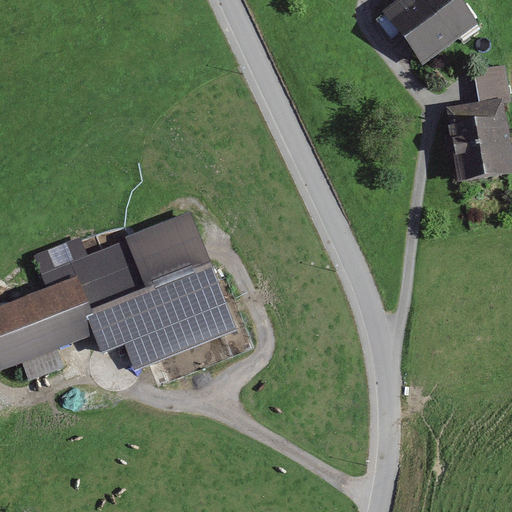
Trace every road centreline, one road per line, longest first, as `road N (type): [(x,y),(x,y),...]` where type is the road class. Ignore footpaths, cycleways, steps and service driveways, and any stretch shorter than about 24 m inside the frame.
road 1 (tertiary): [(379,511),(390,405),(372,307),(228,0)]
road 2 (track): [(0,396),(15,402),(110,376),(234,417),(382,502)]
road 3 (track): [(369,0),(374,52),(434,114),(399,331),(382,356)]
